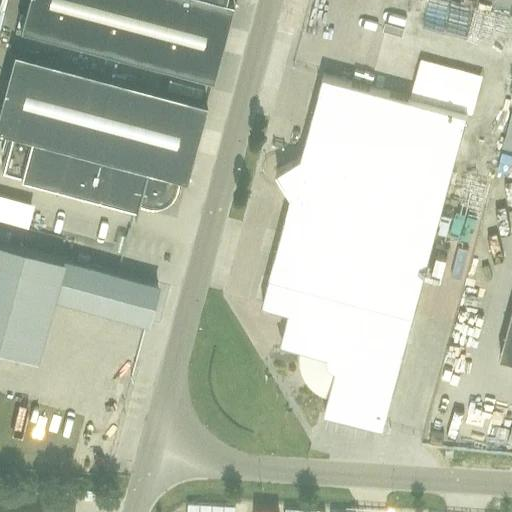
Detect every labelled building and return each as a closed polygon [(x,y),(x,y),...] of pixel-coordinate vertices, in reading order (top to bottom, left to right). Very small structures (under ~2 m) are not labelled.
[(26,0),(19,27),(213,78),(233,1),(230,0),(26,0)] [(493,17),(495,9),(475,3),(472,11),(493,17)] [(206,101),(13,50),(0,100),(0,129),(12,132),(2,171),(135,206),(134,208),(136,208),(139,196),(147,199),(154,199),(160,198),(166,195),(170,190),(173,184),(175,176),(186,179),(206,101)] [(292,194),(270,276),(263,302),(290,310),(281,341),(302,347),(300,357),(302,367),(305,377),(312,385),(320,392),(329,396),(325,410),(385,427),(415,314),(468,112),(324,73),(302,155),(277,169),(292,194)] [(3,197),(1,217),(14,218),(16,198),(3,197)] [(51,295),(148,322),(158,283),(0,239),(0,344),(35,354),(51,295)] [(511,314),(501,355),(511,357),(511,314)]
